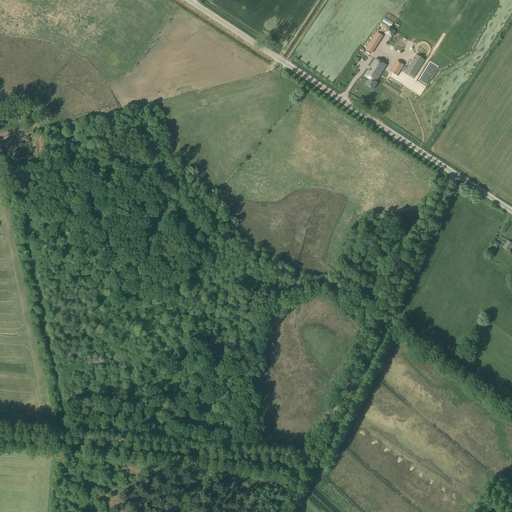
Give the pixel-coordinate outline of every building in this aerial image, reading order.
[(417,53),(406,71),(415,76),(426,59),(417,53)] [(396,64),(391,71),(398,75),(405,64),(397,59),(395,63),(396,64)] [(374,60),(365,75),(369,78),(365,84),(373,90),(378,82),(376,81),(385,67),(374,60)] [(392,81),(385,96),(392,99),(391,101),(401,106),(411,86),(398,80),(397,83),(392,81)] [(509,252),(511,246),(511,243),(507,241),(503,248),(509,252)]
